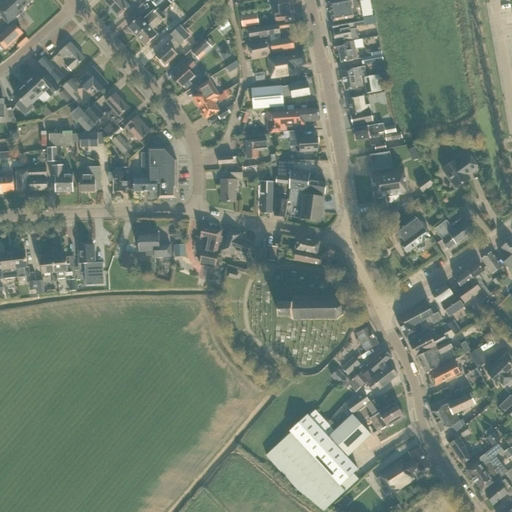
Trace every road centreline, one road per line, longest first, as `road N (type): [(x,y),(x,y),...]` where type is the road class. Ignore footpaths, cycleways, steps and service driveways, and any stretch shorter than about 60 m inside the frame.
road 1 (residential): [(196,212),(196,155),(180,118),(74,4)]
road 2 (tertiary): [(341,237),(349,199),(310,0)]
road 3 (tertiary): [(476,511),(426,438),(411,375),(382,313)]
road 4 (unclassified): [(0,219),(196,212)]
road 5 (residential): [(382,313),(511,226)]
road 6 (unclassified): [(341,237),(196,212)]
